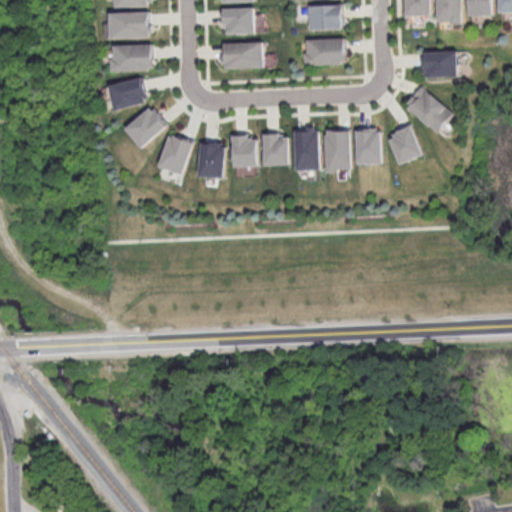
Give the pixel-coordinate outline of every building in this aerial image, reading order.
[(407,0),(408,15),(434,14),(433,0),(407,0)] [(439,0),(440,22),(465,21),(464,0),(439,0)] [(496,14),(495,0),(470,0),(471,15),(496,14)] [(511,0),(500,0),(501,12),(511,11),(511,0)] [(311,5),(312,29),(346,28),(345,4),(311,5)] [(257,6),(225,7),(226,24),(229,24),(230,33),(258,32),(257,6)] [(111,37),(152,36),(151,10),(110,12),(111,37)] [(349,63),(349,37),(307,38),(308,64),(349,63)] [(225,42),(226,68),(266,66),(265,41),(225,42)] [(156,69),(155,43),(114,44),(114,70),(156,69)] [(461,75),(460,50),(426,51),(427,76),(461,75)] [(117,110),(151,100),(144,76),(110,85),(117,110)] [(409,105),(440,132),(457,112),(426,85),(409,105)] [(127,128),(145,147),(171,124),(153,105),(127,128)] [(403,163),(427,153),(415,125),(391,135),(403,163)] [(360,163),(386,162),(385,127),(359,128),(360,163)] [(298,169),(323,168),(322,128),(297,129),(298,169)] [(354,128),(328,129),(330,170),(355,169),(354,128)] [(197,140),(172,133),(162,166),(186,174),(197,140)] [(261,166),(260,137),(253,137),(253,133),(236,133),(236,166),(261,166)] [(266,133),(267,165),(292,164),(291,133),(266,133)] [(227,177),(228,142),(203,141),(202,175),(227,177)]
